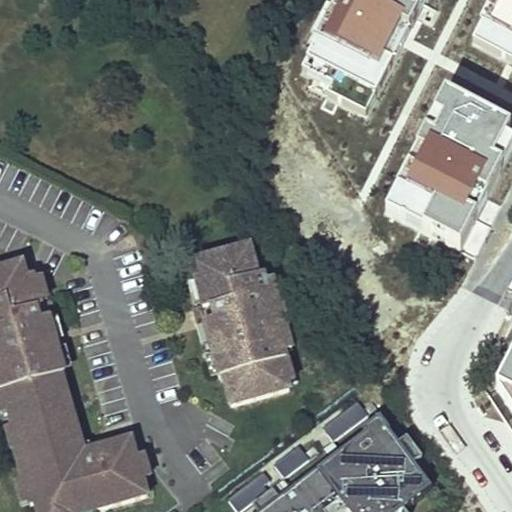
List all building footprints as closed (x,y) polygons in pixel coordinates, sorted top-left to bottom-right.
[(366,120),(427,2),(422,0),(340,0),(302,75),(332,90),(327,100),(366,120)] [(511,0),(497,0),(483,27),(472,48),(481,52),(511,68),(511,0)] [(258,130),(280,150),(308,121),(287,100),(258,130)] [(510,133),(444,100),(433,121),(425,137),(416,155),(407,172),(385,215),(460,253),(476,222),(486,203),(490,195),(502,171),(511,151),(511,147),(505,144),(510,133)] [(391,276),(407,249),(383,235),(367,262),(391,276)] [(224,376),(232,406),(292,390),(284,360),(289,358),(284,341),(286,341),(283,329),(276,301),(272,289),(270,290),(265,273),(261,274),(253,245),(199,259),(203,275),(197,277),(205,306),(202,307),(209,335),(221,377),(224,376)] [(24,263),(0,269),(0,391),(1,392),(8,418),(5,418),(6,425),(9,424),(17,450),(14,451),(29,508),(35,506),(36,511),(89,511),(149,496),(133,438),(103,446),(105,453),(81,460),(73,434),(80,432),(45,305),(42,306),(40,301),(33,274),(27,276),(24,263)] [(283,299),(276,301),(283,329),(290,327),(283,299)] [(209,335),(202,307),(195,309),(202,337),(209,335)] [(511,358),(496,391),(511,415),(511,358)] [(328,434),(338,447),(382,415),(377,408),(368,415),(363,408),(328,434)] [(368,442),(271,511),(413,511),(435,496),(393,439),(395,438),(384,424),(365,438),(368,442)] [(278,470),(288,483),(323,458),(318,451),(308,458),(303,452),(278,470)] [(267,478),(232,504),(237,511),(248,511),(271,496),(267,491),(273,486),(267,478)]
